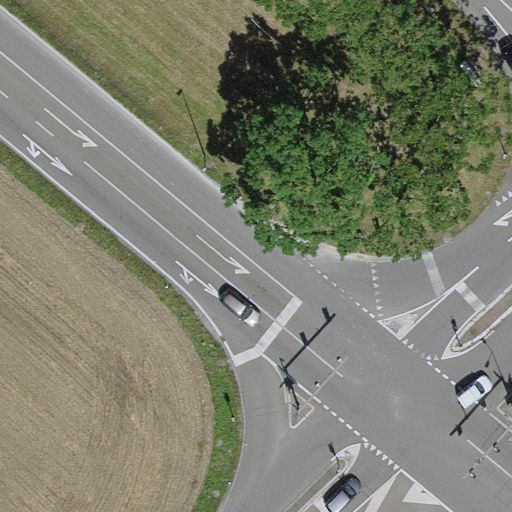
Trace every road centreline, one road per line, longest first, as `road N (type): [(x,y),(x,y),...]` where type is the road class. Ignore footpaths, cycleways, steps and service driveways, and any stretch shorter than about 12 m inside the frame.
road 1 (primary): [(0,64),(400,400)]
road 2 (tertiary): [(400,400),(294,511)]
road 3 (tertiary): [(511,304),(400,400)]
road 4 (primary): [(400,400),(511,493)]
